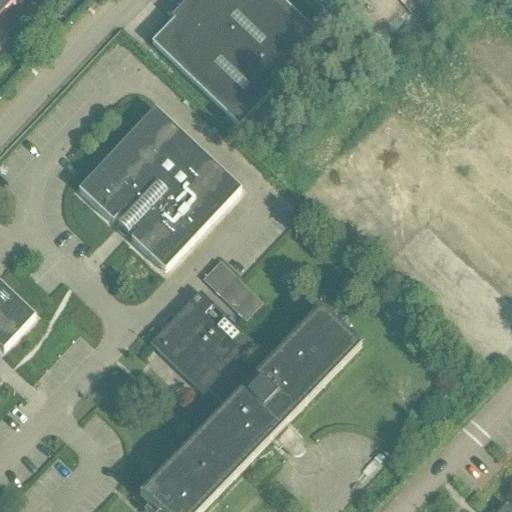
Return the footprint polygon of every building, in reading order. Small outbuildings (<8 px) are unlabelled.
[(0,0),(0,20),(19,0),(0,0)] [(174,24),(152,47),(239,131),(323,43),(277,0),(191,0),(171,21),(174,24)] [(242,194),(175,132),(155,113),(78,195),(113,227),(117,222),(121,226),(118,229),(128,239),(131,235),(135,239),(131,244),(165,276),(242,194)] [(221,267),(204,284),(208,289),(245,325),(263,307),(221,267)] [(0,352),(3,355),(4,356),(36,321),(0,287),(0,352)] [(200,297),(167,331),(151,348),(203,398),(207,394),(225,412),(140,500),(152,511),(206,511),(270,446),(281,457),(300,438),(289,427),(361,352),(320,313),(252,383),(234,366),(252,347),(200,297)]
